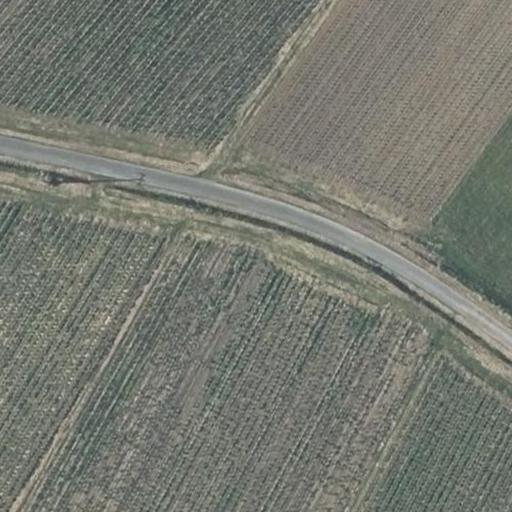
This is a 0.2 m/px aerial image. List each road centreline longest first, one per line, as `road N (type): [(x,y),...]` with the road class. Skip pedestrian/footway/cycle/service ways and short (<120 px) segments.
road 1 (unclassified): [(0,148),(239,198),(336,232),(511,344)]
road 2 (track): [(334,0),(208,192)]
